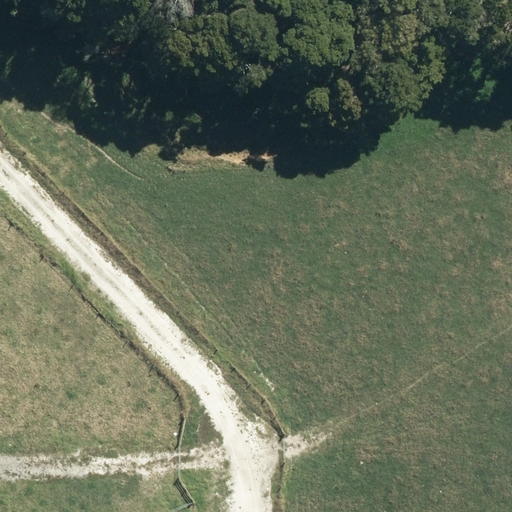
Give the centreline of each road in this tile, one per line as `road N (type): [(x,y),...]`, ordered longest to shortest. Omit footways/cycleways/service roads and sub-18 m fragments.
road 1 (track): [(248,511),(244,443),(204,369),(0,157)]
road 2 (track): [(245,464),(0,462)]
